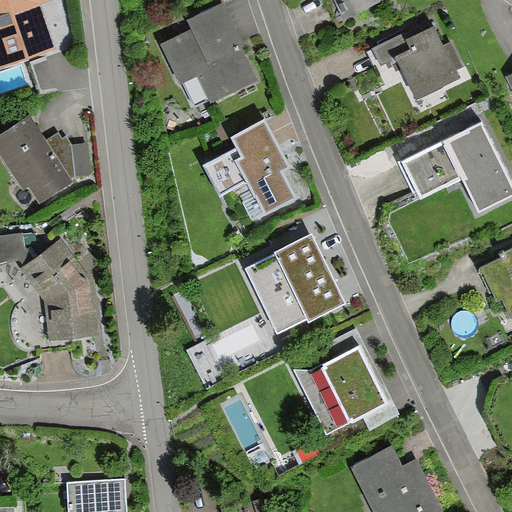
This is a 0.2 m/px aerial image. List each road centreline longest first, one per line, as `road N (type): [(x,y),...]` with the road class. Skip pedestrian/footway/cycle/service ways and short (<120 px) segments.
road 1 (residential): [(270,0),(345,200),(490,511)]
road 2 (residential): [(103,0),(153,403)]
road 3 (residential): [(0,406),(153,403)]
